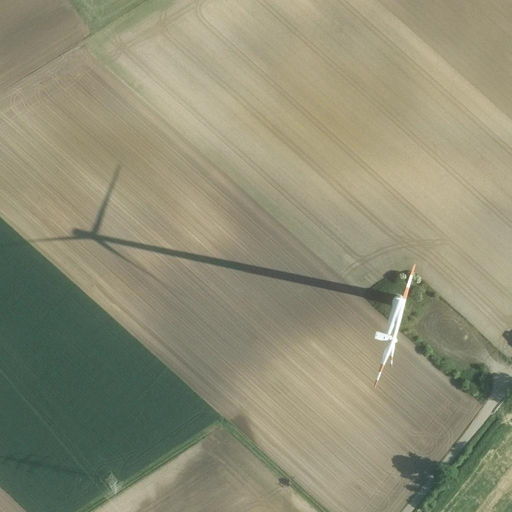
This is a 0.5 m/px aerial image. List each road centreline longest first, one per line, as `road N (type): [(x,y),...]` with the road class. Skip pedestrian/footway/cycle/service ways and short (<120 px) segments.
road 1 (track): [(91,511),(227,426),(321,511)]
road 2 (unclassified): [(511,380),(407,511)]
